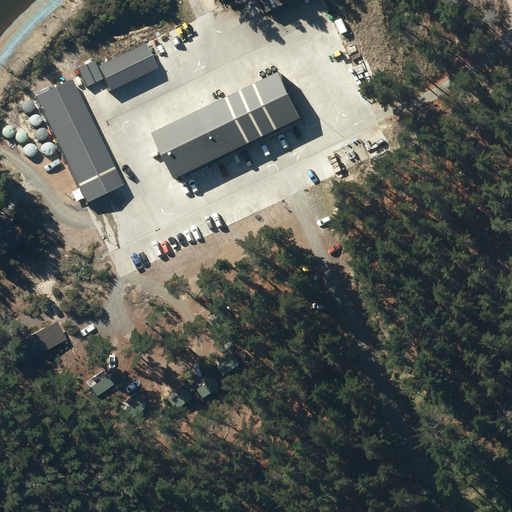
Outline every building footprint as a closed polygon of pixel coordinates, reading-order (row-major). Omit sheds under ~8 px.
[(156,70),(144,43),(97,66),(109,92),(156,70)] [(307,120),(284,73),(156,134),(179,182),(307,120)] [(71,79),(32,97),(84,205),(122,187),(71,79)] [(0,256),(21,247),(16,235),(0,242),(0,256)] [(62,338),(54,320),(9,344),(19,362),(62,338)]
